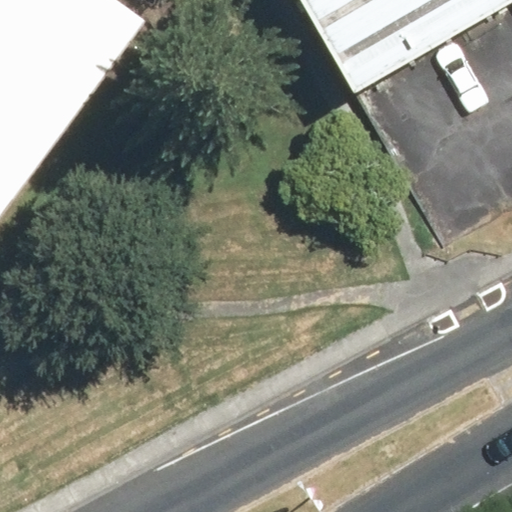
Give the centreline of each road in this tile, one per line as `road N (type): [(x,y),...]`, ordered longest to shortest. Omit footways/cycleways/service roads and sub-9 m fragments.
road 1 (secondary): [(127,511),(511,311)]
road 2 (secondary): [(511,442),(389,511)]
